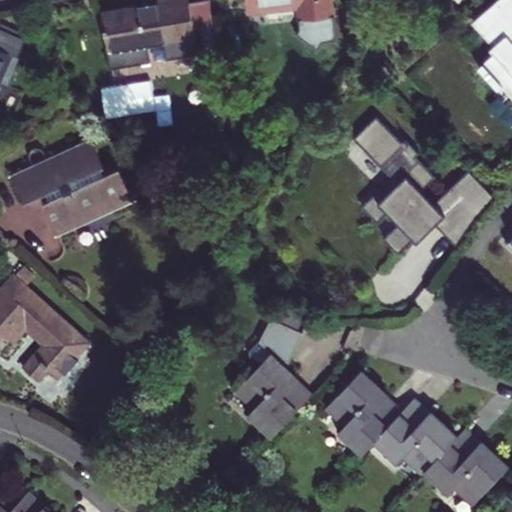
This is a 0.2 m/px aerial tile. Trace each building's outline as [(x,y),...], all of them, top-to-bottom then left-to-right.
[(163,43),(165,56),(221,46),(212,0),(203,0),(188,3),(187,0),(155,0),(156,6),(139,9),(138,6),(100,12),(109,66),(149,59),(147,45),(163,43)] [(299,5),(302,27),(294,29),(314,43),(322,41),(336,39),(332,0),(244,0),(245,10),(299,5)] [(511,15),(492,32),(511,56),(511,67),(497,80),(511,98),(511,15)] [(0,27),(0,48),(17,56),(25,39),(0,27)] [(0,83),(4,86),(17,56),(0,48),(0,83)] [(372,130),(352,157),(365,166),(384,139),(372,130)] [(133,199),(119,167),(103,174),(100,168),(103,166),(90,139),(12,175),(25,202),(49,191),(51,193),(52,198),(42,202),(58,234),(133,199)] [(401,152),(384,139),(365,166),(396,189),(371,223),(390,236),(399,224),(411,233),(399,250),(411,260),(434,229),(446,212),(450,215),(461,200),(480,214),(490,200),(496,195),(470,168),(443,207),(429,197),(441,181),(418,164),(420,160),(404,148),(401,152)] [(446,212),(434,229),(457,245),(480,214),(461,200),(450,215),(446,212)] [(511,224),(500,237),(504,240),(511,231),(511,224)] [(23,267),(15,274),(26,283),(33,275),(23,267)] [(48,303),(26,283),(15,274),(13,272),(0,286),(0,348),(10,339),(14,342),(27,326),(44,340),(23,365),(38,379),(48,369),(57,377),(90,340),(56,311),(53,314),(44,306),(48,303)] [(270,437),(297,408),(282,394),(298,378),(286,367),(303,331),(271,316),(259,342),(270,351),(236,385),(255,404),(246,414),(270,437)] [(390,394),(363,367),(328,403),(346,421),(338,430),(361,453),(373,440),(387,425),(374,411),(390,394)] [(282,394),(297,408),(313,392),(298,378),(282,394)] [(404,408),(390,394),(374,411),(387,425),(400,412),(404,408)] [(404,408),(400,412),(414,426),(431,409),(416,395),(404,408)] [(387,425),(373,440),(397,462),(406,453),(424,470),(450,443),(458,435),(431,409),(414,426),(400,412),(387,425)] [(458,435),(450,443),(465,457),(481,440),(466,426),(458,435)] [(450,443),(424,470),(448,493),(457,484),(475,502),(510,466),(481,440),(465,457),(450,443)] [(50,511),(28,492),(10,511),(50,511)]
